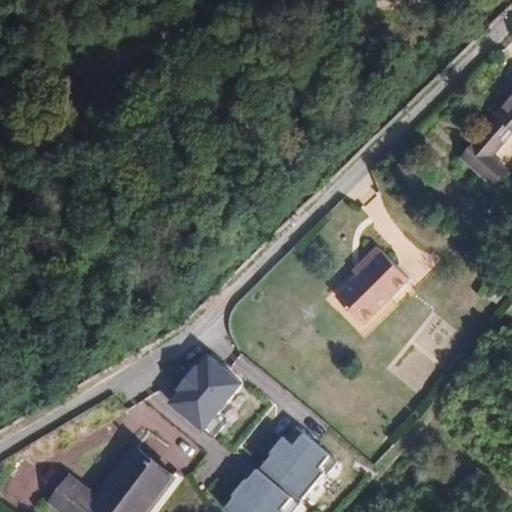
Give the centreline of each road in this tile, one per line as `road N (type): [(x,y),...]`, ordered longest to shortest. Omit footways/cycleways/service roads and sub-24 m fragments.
road 1 (residential): [(0,450),(200,326),(511,4)]
road 2 (track): [(511,498),(421,430),(511,319)]
